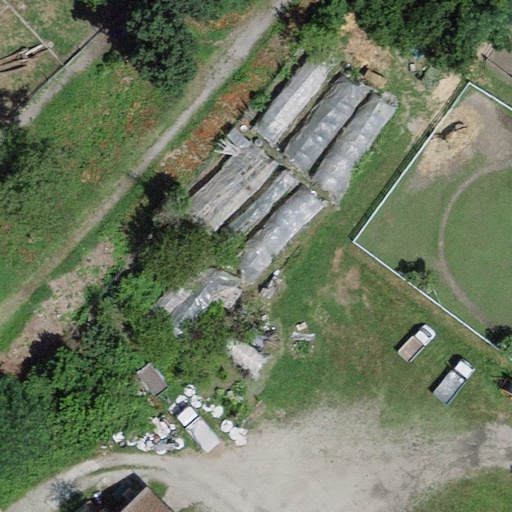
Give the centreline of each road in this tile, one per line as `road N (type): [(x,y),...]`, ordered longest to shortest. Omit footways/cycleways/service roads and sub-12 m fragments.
road 1 (track): [(0,311),(227,70),(281,0)]
road 2 (unknown): [(24,511),(53,495),(153,479),(233,489),(272,511)]
